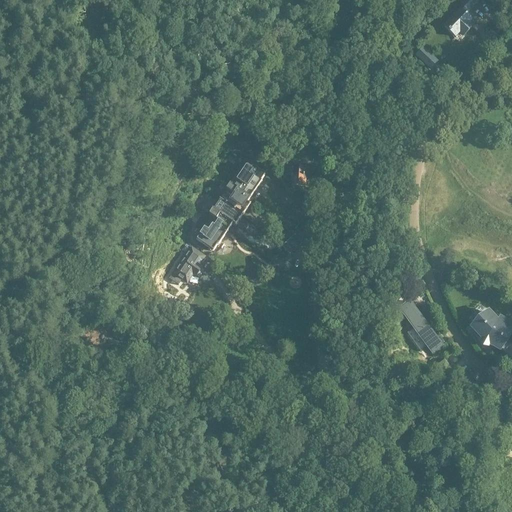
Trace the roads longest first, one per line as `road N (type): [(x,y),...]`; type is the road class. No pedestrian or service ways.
road 1 (residential): [(469,361),(412,257),(411,203),(426,142),(511,61)]
road 2 (unclassified): [(336,221),(429,0)]
